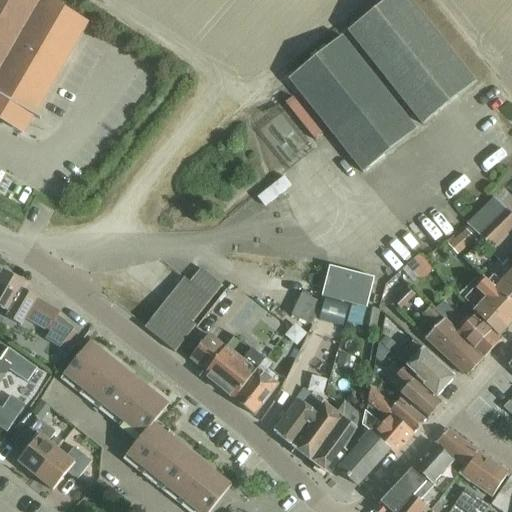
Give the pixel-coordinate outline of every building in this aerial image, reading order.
[(34,116),(88,23),(47,0),(0,0),(0,114),(23,124),(28,115),(40,121),(41,120),(34,116)] [(385,0),(344,33),(362,56),(418,128),(471,86),(403,0),(385,0)] [(287,79),(305,102),(362,173),(415,130),(340,37),(287,79)] [(492,249),(497,244),(511,228),(511,216),(494,199),(467,225),(492,249)] [(467,229),(450,244),(459,254),(476,239),(467,229)] [(419,256),(406,265),(421,282),(433,272),(430,260),(419,256)] [(322,298),(323,298),(363,309),(366,309),(368,302),(374,278),(330,266),(322,298)] [(511,304),(511,268),(499,283),(492,276),(487,282),(511,304)] [(189,284),(183,280),(144,330),(175,354),(195,327),(192,325),(221,287),(200,270),(189,284)] [(0,275),(0,309),(8,314),(6,318),(20,326),(24,318),(45,330),(46,330),(50,332),(44,340),(55,347),(70,328),(54,315),(56,311),(35,299),(36,298),(22,290),(25,285),(2,272),(0,275)] [(477,313),(473,316),(497,338),(511,322),(511,304),(487,282),(484,279),(474,289),(485,299),(474,310),(477,313)] [(408,288),(393,303),(400,310),(415,295),(408,288)] [(309,324),(319,303),(301,295),(291,316),(309,324)] [(325,301),(320,321),(343,327),(348,307),(325,301)] [(434,311),(485,358),(500,341),(497,339),(473,316),(466,324),(465,326),(460,322),(461,320),(442,302),(434,311)] [(485,358),(434,311),(430,307),(422,316),(431,324),(428,327),(432,332),(425,340),(466,378),(485,358)] [(366,309),(363,309),(360,327),(376,329),(379,311),(366,309)] [(233,402),(258,371),(265,362),(235,338),(225,350),(208,337),(190,361),(206,374),(203,378),(233,402)] [(387,338),(380,345),(390,353),(396,347),(387,338)] [(412,379),(435,400),(454,379),(413,342),(395,360),(405,368),(414,375),(412,379)] [(89,343),(63,376),(102,407),(128,374),(89,343)] [(381,364),(390,354),(378,344),(375,360),(381,364)] [(0,383),(8,371),(27,384),(36,370),(7,350),(0,360),(0,383)] [(339,354),(336,364),(352,369),(355,359),(339,354)] [(399,401),(424,424),(441,405),(435,400),(412,379),(414,375),(405,368),(397,377),(408,387),(400,396),(402,397),(399,401)] [(258,371),(233,402),(254,418),(278,387),(258,371)] [(168,406),(146,388),(128,374),(102,407),(141,437),(141,438),(152,424),(153,424),(168,406)] [(387,419),(411,439),(424,424),(399,401),(393,409),(383,401),(391,391),(373,375),(368,402),(383,415),(387,419)] [(339,418),(335,415),(324,406),(327,402),(319,396),(316,400),(303,390),(296,400),(298,402),(273,435),(308,461),(339,418)] [(0,408),(0,429),(6,433),(24,407),(10,397),(1,410),(0,408)] [(511,405),(508,402),(503,408),(511,416),(511,414),(511,405)] [(339,418),(308,461),(329,476),(335,468),(346,453),(344,452),(355,430),(354,429),(358,417),(352,412),(342,405),(335,415),(339,418)] [(367,433),(389,452),(390,452),(395,457),(411,439),(387,419),(384,422),(381,427),(365,414),(362,427),(368,432),(367,433)] [(17,464),(35,478),(57,451),(47,443),(55,434),(37,420),(22,438),(31,446),(17,464)] [(191,455),(153,424),(152,424),(141,438),(141,437),(126,456),(165,488),(191,455)] [(447,432),(437,443),(463,467),(457,475),(490,499),(507,476),(447,432)] [(338,470),(358,488),(389,452),(367,433),(358,443),(360,445),(338,470)] [(434,445),(412,469),(422,478),(433,489),(455,465),(434,445)] [(76,482),(91,463),(73,449),(66,458),(57,451),(35,478),(52,492),(67,474),(76,482)] [(195,511),(210,511),(231,486),(191,455),(165,488),(195,511)] [(399,482),(379,504),(389,511),(427,511),(429,511),(419,502),(427,493),(432,488),(422,478),(420,480),(410,471),(399,482)] [(511,479),(509,478),(490,506),(499,511),(511,511),(511,479)] [(486,511),(489,508),(485,505),(465,491),(456,503),(468,511),(486,511)]
